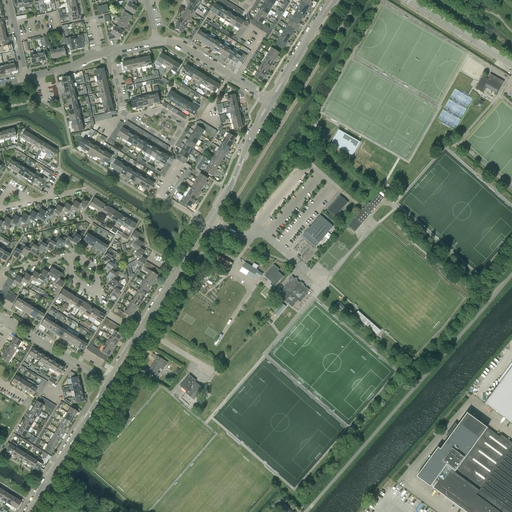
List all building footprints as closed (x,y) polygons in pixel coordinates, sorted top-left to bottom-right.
[(32,0),(35,8),(38,8),(37,3),(43,1),(42,0),(32,0)] [(134,15),(138,8),(136,6),(137,5),(136,0),(127,0),(128,4),(127,7),(128,7),(126,10),(132,13),(134,15)] [(189,2),(188,3),(197,9),(200,5),(193,0),(192,0),(191,2),(189,2)] [(274,5),(266,0),(263,5),(271,10),(274,5)] [(299,7),(307,11),(308,9),(310,10),(311,8),(302,2),(299,7)] [(197,9),(188,3),(187,6),(188,7),(187,9),(194,14),(197,9)] [(211,12),(216,15),(221,7),(216,4),(211,12)] [(99,14),(109,12),(107,5),(98,7),(99,14)] [(263,5),(260,10),(268,15),(271,10),(263,5)] [(221,18),(225,10),(226,10),(221,7),(216,15),(221,18)] [(296,11),(305,17),(307,15),(305,14),(307,11),(299,7),(296,11)] [(192,19),(194,14),(187,9),(185,12),(183,11),(182,13),(192,19)] [(121,18),(129,23),(132,17),(130,16),(132,13),(126,10),(125,12),(121,18)] [(225,21),(225,20),(230,13),(226,10),(225,10),(221,18),(225,21)] [(260,10),(257,14),(265,19),(268,15),(260,10)] [(78,17),(79,17),(78,13),(80,13),(79,11),(69,13),(70,19),(69,19),(70,22),(78,20),(78,17)] [(293,16),(301,21),(303,18),(304,19),(305,17),(296,11),(293,16)] [(182,16),(181,18),(189,23),(192,19),(182,13),(181,15),(182,16)] [(230,13),(225,20),(225,21),(230,23),(235,16),(230,13)] [(259,22),(262,24),(265,19),(257,14),(254,19),(257,21),(259,22)] [(235,26),(238,22),(239,18),(235,16),(230,23),(235,26)] [(290,21),(300,26),(301,24),(299,23),(301,21),(293,16),(290,21)] [(116,27),(122,31),(123,28),(125,29),(129,23),(121,18),(117,24),(116,27)] [(189,23),(181,18),(179,21),(178,20),(176,22),(186,28),(189,23)] [(241,27),(243,24),(244,21),(239,18),(238,22),(235,26),(239,29),(240,29),(241,27)] [(287,25),(295,30),(297,28),(298,29),(300,26),(290,21),(287,25)] [(183,33),(186,28),(176,22),(175,24),(177,25),(175,28),(183,33)] [(295,30),(287,25),(285,30),(294,36),(295,34),(294,33),(295,30)] [(124,32),(122,31),(116,27),(112,33),(111,33),(108,33),(109,41),(116,39),(117,37),(120,39),(124,32)] [(200,41),(205,33),(200,30),(194,39),(196,41),(197,39),(200,41)] [(294,36),(285,30),(282,35),(290,39),(291,37),(293,38),(294,36)] [(64,39),(63,33),(60,34),(61,40),(60,41),(61,46),(59,46),(60,48),(56,49),(58,57),(65,56),(63,46),(66,45),(64,39)] [(204,45),(209,36),(205,33),(200,41),(202,42),(201,44),(204,45)] [(75,40),(77,49),(83,48),(82,42),(85,42),(83,35),(78,36),(78,39),(75,40)] [(290,39),(282,35),(279,39),(288,45),(289,43),(288,42),(290,39)] [(209,47),(214,39),(209,36),(204,45),(205,46),(206,45),(209,47)] [(44,38),(45,46),(48,46),(51,59),(58,57),(56,49),(52,50),(52,48),(50,48),(49,43),(48,43),(47,37),(44,38)] [(64,39),(66,45),(66,46),(69,45),(70,51),(77,49),(75,40),(71,41),(70,38),(64,39)] [(213,51),(219,42),(214,39),(209,47),(212,48),(211,50),(213,51)] [(288,45),(279,39),(276,44),(284,49),(285,46),(287,47),(288,45)] [(218,52),(223,45),(219,42),(213,51),(215,52),(216,51),(218,52)] [(222,57),(228,47),(223,45),(218,52),(221,54),(220,55),(222,57)] [(47,53),(45,46),(42,47),(42,48),(40,49),(40,53),(37,54),(39,62),(46,60),(44,53),(47,53)] [(228,58),(233,50),(228,47),(222,57),(224,58),(225,57),(228,58)] [(269,53),(278,59),(279,57),(278,56),(280,53),(272,48),(269,53)] [(233,50),(228,58),(230,60),(229,61),(232,63),(237,53),(233,50)] [(39,62),(37,54),(33,55),(32,51),(29,52),(32,64),(39,62)] [(162,64),(162,63),(168,55),(166,53),(165,55),(162,53),(157,61),(162,64)] [(237,53),(232,63),(234,64),(234,62),(237,64),(242,56),(237,53)] [(278,59),(269,53),(266,58),(274,63),(275,60),(277,61),(278,59)] [(168,55),(162,63),(162,64),(167,67),(171,59),(169,58),(170,56),(168,55)] [(263,62),(272,68),(274,66),(272,65),(274,63),(266,58),(263,62)] [(174,61),(171,59),(167,67),(171,70),(177,60),(175,59),(174,61)] [(177,60),(171,70),(176,73),(181,65),(178,63),(179,62),(177,60)] [(272,68),(263,62),(260,67),(268,72),(270,69),(271,70),(272,68)] [(185,68),(183,67),(179,72),(181,74),(182,73),(187,75),(192,68),(189,66),(190,64),(188,63),(185,68)] [(257,72),(266,78),(268,75),(266,75),(268,72),(260,67),(257,72)] [(191,78),(197,69),(195,68),(194,69),(192,68),(187,75),(191,78)] [(196,81),(201,73),(198,72),(199,70),(197,69),(191,78),(191,79),(193,81),(193,80),(196,81)] [(266,78),(257,72),(254,76),(262,81),(264,79),(265,80),(266,78)] [(204,75),(201,73),(196,81),(201,84),(207,75),(205,73),(204,75)] [(497,94),(504,82),(490,74),(488,79),(483,76),(476,89),(484,93),(487,88),(497,94)] [(205,87),(210,79),(208,77),(209,76),(207,75),(201,84),(205,87)] [(213,81),(210,79),(205,87),(210,90),(216,80),(214,79),(213,81)] [(216,80),(210,90),(215,93),(220,85),(217,83),(218,82),(216,80)] [(171,102),(176,94),(171,91),(166,99),(171,102)] [(152,95),(155,104),(158,103),(158,105),(160,104),(158,93),(152,95)] [(180,97),(176,94),(171,102),(175,104),(180,97)] [(67,106),(78,103),(76,97),(67,99),(68,103),(66,103),(67,106)] [(180,107),(181,105),(184,102),(185,99),(180,97),(175,104),(180,107)] [(139,109),(136,98),(131,99),(133,109),(136,108),(137,110),(139,109)] [(184,102),(181,105),(180,107),(185,110),(190,102),(185,99),(184,102)] [(194,105),(190,102),(185,110),(189,113),(194,105)] [(196,113),(198,111),(199,108),(194,105),(189,113),(194,116),(196,113)] [(105,114),(108,113),(111,113),(114,112),(114,109),(115,108),(115,106),(104,108),(105,114)] [(244,121),(233,123),(234,129),(243,127),(243,124),(244,123),(244,121)] [(194,131),(202,136),(205,131),(204,131),(202,129),(200,128),(197,126),(194,131)] [(123,139),(128,131),(123,128),(122,129),(121,130),(120,132),(119,134),(118,136),(123,139)] [(8,130),(10,138),(16,137),(14,129),(10,130),(10,129),(8,130)] [(28,139),(31,134),(29,133),(28,133),(25,131),(21,138),(26,141),(28,139)] [(129,139),(132,134),(128,131),(123,139),(127,142),(129,139)] [(202,136),(194,131),(191,136),(199,140),(202,136)] [(225,138),(235,144),(236,142),(235,141),(236,138),(231,135),(229,133),(228,133),(225,138)] [(26,141),(31,145),(36,138),(32,136),(32,135),(31,134),(28,139),(26,141)] [(129,139),(127,142),(132,145),(137,137),(132,134),(129,139)] [(338,134),(332,144),(353,156),(360,144),(351,139),(350,141),(338,134)] [(188,140),(196,145),(199,140),(191,136),(188,140)] [(137,147),(142,139),(137,137),(132,145),(137,147)] [(38,145),(40,142),(41,140),(39,139),(36,138),(31,145),(34,146),(32,149),(35,151),(36,148),(38,145)] [(83,151),(89,141),(84,138),(79,146),(82,148),(81,149),(83,151)] [(235,144),(225,138),(222,143),(230,148),(232,145),(233,146),(235,144)] [(142,139),(137,147),(142,150),(146,142),(142,139)] [(41,140),(40,142),(38,145),(36,148),(35,151),(37,152),(39,149),(42,151),(46,144),(43,142),(43,141),(41,140)] [(185,145),(193,150),(196,145),(188,140),(185,145)] [(89,152),(93,144),(89,141),(83,151),(85,152),(86,150),(89,152)] [(149,148),(151,145),(146,142),(142,150),(146,153),(149,148)] [(230,148),(222,143),(219,147),(229,153),(230,151),(229,150),(230,148)] [(44,153),(47,154),(51,147),(49,145),(49,146),(46,144),(42,151),(41,152),(43,153),(44,153)] [(92,156),(98,147),(93,144),(89,152),(91,154),(90,155),(92,156)] [(151,156),(156,148),(151,145),(149,148),(146,153),(151,156)] [(193,150),(185,145),(183,150),(190,154),(193,150)] [(51,147),(47,154),(52,158),(56,151),(53,148),(51,147)] [(98,158),(103,150),(98,147),(92,156),(95,158),(95,156),(98,158)] [(217,152),(225,157),(226,155),(228,155),(229,153),(219,147),(217,152)] [(156,148),(151,156),(156,159),(160,151),(156,148)] [(102,162),(108,153),(103,150),(98,158),(101,159),(100,161),(102,162)] [(187,159),(190,154),(183,150),(180,154),(182,156),(185,158),(187,159)] [(160,151),(156,159),(160,162),(165,154),(160,151)] [(214,157),(223,163),(224,160),(223,160),(225,157),(217,152),(214,157)] [(108,153),(102,162),(104,163),(105,162),(108,164),(112,156),(108,153)] [(165,154),(160,162),(159,164),(164,167),(165,165),(167,162),(168,160),(168,159),(170,157),(165,154)] [(211,161),(219,166),(220,164),(222,165),(223,163),(214,157),(211,161)] [(7,162),(9,163),(7,167),(10,169),(12,171),(17,163),(9,158),(7,162)] [(115,172),(121,163),(116,160),(111,168),(114,169),(113,171),(115,172)] [(208,166),(217,172),(219,170),(217,169),(219,166),(211,161),(208,166)] [(18,173),(22,166),(17,163),(12,171),(14,172),(15,172),(18,173)] [(121,174),(126,166),(121,163),(115,172),(117,174),(118,172),(121,174)] [(23,177),(27,170),(22,166),(18,173),(21,176),(23,177)] [(125,178),(130,169),(126,166),(121,174),(124,175),(123,177),(125,178)] [(217,172),(208,166),(205,171),(213,176),(215,173),(216,174),(217,172)] [(381,183),(386,177),(374,167),(369,173),(381,183)] [(130,169),(125,178),(127,179),(128,178),(130,179),(135,171),(130,169)] [(28,180),(32,173),(27,170),(23,177),(25,178),(28,180)] [(33,184),(39,174),(40,173),(37,171),(35,174),(32,173),(28,180),(31,182),(33,184)] [(134,184),(140,174),(135,171),(130,179),(133,181),(132,182),(134,184)] [(39,174),(33,184),(35,185),(35,184),(38,186),(38,187),(41,189),(42,187),(45,183),(47,179),(39,174)] [(140,185),(145,177),(140,174),(134,184),(136,185),(137,183),(140,185)] [(197,179),(207,184),(208,182),(206,182),(208,179),(200,174),(197,179)] [(144,189),(149,180),(145,177),(140,185),(142,187),(141,188),(144,189)] [(393,185),(386,178),(381,184),(389,190),(393,185)] [(194,183),(202,188),(204,186),(205,186),(207,184),(197,179),(194,183)] [(149,180),(144,189),(146,191),(146,189),(149,191),(151,189),(152,186),(154,183),(149,180)] [(191,188),(201,194),(202,192),(201,191),(202,188),(194,183),(191,188)] [(189,193),(196,198),(198,195),(200,196),(201,194),(191,188),(189,193)] [(186,197),(195,203),(196,201),(195,200),(196,198),(189,193),(186,197)] [(375,209),(383,199),(378,194),(370,204),(369,203),(363,209),(363,208),(348,226),(355,232),(370,215),(369,214),(374,208),(375,209)] [(336,217),(348,203),(340,195),(327,210),(336,217)] [(195,203),(186,197),(186,198),(184,196),(181,201),(183,202),(190,207),(192,204),(194,205),(195,203)] [(89,206),(94,209),(99,201),(94,198),(89,206)] [(80,205),(76,211),(79,212),(81,209),(84,210),(89,203),(83,199),(80,205)] [(76,211),(80,205),(75,201),(71,207),(72,207),(68,213),(70,214),(73,211),(76,212),(76,211)] [(94,209),(100,212),(104,205),(99,201),(94,209)] [(66,203),(63,209),(59,215),(58,216),(57,218),(60,219),(64,212),(67,214),(68,213),(72,207),(71,207),(66,203)] [(63,209),(57,205),(54,211),(50,217),(51,217),(50,219),(50,218),(49,220),(49,221),(51,222),(55,215),(58,216),(59,215),(63,209)] [(100,212),(105,216),(110,208),(104,205),(100,212)] [(54,211),(49,207),(46,213),(42,219),(41,220),(40,222),(43,223),(46,219),(48,220),(49,218),(50,218),(50,219),(51,217),(50,217),(54,211)] [(105,216),(110,219),(115,211),(110,208),(105,216)] [(37,215),(33,221),(36,223),(38,219),(41,220),(42,219),(46,213),(40,209),(37,215)] [(33,221),(37,215),(32,211),(28,217),(29,217),(25,223),(27,225),(30,221),(33,223),(33,221)] [(110,219),(116,222),(117,220),(120,215),(115,211),(110,219)] [(23,213),(20,219),(18,221),(16,225),(18,226),(19,227),(21,223),(24,225),(25,223),(29,217),(28,217),(23,213)] [(16,225),(18,221),(20,219),(14,215),(11,221),(8,227),(10,229),(12,225),(15,227),(16,225)] [(120,215),(117,220),(116,222),(121,226),(126,218),(120,215)] [(302,236),(316,247),(333,227),(332,226),(320,215),(302,236)] [(6,217),(3,223),(0,227),(0,229),(1,231),(4,227),(4,228),(6,229),(7,228),(7,229),(8,227),(11,221),(6,217)] [(121,226),(126,229),(131,221),(126,218),(121,226)] [(131,221),(126,229),(132,232),(136,224),(131,221)] [(133,246),(137,240),(140,235),(135,231),(130,239),(133,240),(130,245),(133,246)] [(76,234),(76,235),(72,241),(77,245),(85,233),(82,232),(79,235),(76,234)] [(83,240),(88,244),(93,236),(87,233),(83,240)] [(72,241),(76,235),(73,234),(71,237),(68,236),(67,237),(64,243),(69,247),(72,241)] [(59,239),(57,242),(55,245),(55,246),(57,247),(56,248),(59,250),(60,248),(60,249),(64,243),(67,237),(65,236),(62,240),(59,238),(59,239)] [(93,247),(98,239),(93,236),(88,244),(93,247)] [(51,240),(50,241),(46,247),(46,248),(48,249),(48,250),(50,252),(51,250),(52,251),(55,246),(55,245),(57,242),(59,239),(56,238),(54,241),(51,240)] [(93,247),(98,250),(103,243),(98,239),(93,247)] [(38,250),(43,253),(46,248),(46,247),(50,241),(47,240),(45,244),(42,242),(41,243),(42,243),(38,250)] [(139,248),(142,243),(137,240),(133,246),(132,247),(135,249),(132,253),(135,254),(135,255),(139,248)] [(36,253),(38,250),(42,243),(41,243),(39,242),(37,246),(34,244),(33,245),(29,252),(35,255),(36,253)] [(109,246),(103,243),(98,250),(104,254),(109,246)] [(29,252),(33,245),(30,244),(28,248),(25,246),(24,247),(21,254),(26,257),(29,252)] [(24,247),(22,246),(19,250),(17,248),(12,256),(18,259),(21,254),(24,247)] [(141,257),(144,252),(139,248),(135,255),(135,254),(134,256),(137,257),(133,264),(135,265),(136,264),(137,263),(141,257)] [(113,255),(117,254),(112,250),(109,249),(102,260),(107,263),(108,263),(111,257),(113,255)] [(4,252),(0,258),(6,262),(11,254),(5,251),(4,252)] [(229,269),(233,263),(219,255),(218,258),(217,258),(215,260),(216,261),(229,269)] [(108,263),(107,263),(104,269),(109,272),(110,272),(112,268),(113,266),(114,266),(115,265),(112,263),(114,259),(112,257),(111,257),(108,263)] [(137,271),(139,272),(146,260),(141,257),(137,263),(136,264),(139,266),(136,270),(137,271)] [(260,278),(263,274),(258,271),(258,270),(245,262),(242,267),(246,270),(249,271),(254,275),(260,278)] [(284,276),(278,271),(279,270),(274,265),(264,276),(271,283),(270,284),(274,287),(281,279),(284,276)] [(116,275),(117,273),(114,271),(116,268),(116,267),(114,266),(113,266),(112,268),(110,272),(109,272),(106,277),(112,281),(116,275)] [(242,267),(240,271),(247,275),(249,271),(246,270),(242,267)] [(52,278),(57,271),(51,268),(48,273),(44,279),(47,280),(49,276),(52,278)] [(149,270),(146,269),(146,268),(146,269),(144,271),(148,274),(146,276),(154,281),(157,275),(154,274),(152,272),(149,270)] [(36,281),(41,284),(44,279),(48,273),(42,270),(39,275),(36,281)] [(57,271),(52,278),(55,280),(52,284),(55,285),(59,279),(62,274),(57,271)] [(39,275),(34,272),(31,277),(27,283),(30,285),(32,281),(35,283),(36,281),(39,275)] [(19,285),(21,287),(23,283),(26,285),(27,283),(31,277),(25,274),(22,279),(19,285)] [(114,289),(118,283),(119,282),(116,280),(118,276),(116,275),(112,281),(108,286),(114,289)] [(10,286),(10,287),(13,289),(15,285),(18,287),(19,285),(22,279),(17,276),(14,281),(12,283),(10,286)] [(146,276),(143,281),(151,286),(154,281),(146,276)] [(292,306),(298,299),(301,301),(305,296),(305,295),(308,290),(303,286),(304,285),(301,282),(300,283),(292,276),(288,281),(289,282),(281,291),(280,289),(275,295),(282,302),(285,298),(286,299),(285,300),(292,306)] [(55,285),(54,287),(57,288),(54,292),(57,294),(64,282),(59,279),(55,285)] [(147,291),(151,286),(143,281),(140,287),(147,291)] [(120,285),(118,283),(114,289),(110,295),(116,298),(122,288),(119,286),(120,285)] [(140,287),(136,292),(144,297),(147,291),(140,287)] [(63,300),(68,293),(63,289),(56,299),(61,302),(62,301),(63,300)] [(136,292),(133,298),(141,302),(144,297),(136,292)] [(68,293),(63,300),(69,303),(73,296),(68,293)] [(69,303),(74,307),(78,299),(73,296),(69,303)] [(19,309),(21,305),(23,301),(18,298),(13,305),(19,309)] [(138,307),(141,302),(133,298),(130,303),(138,307)] [(79,310),(84,302),(78,299),(74,307),(79,310)] [(19,309),(24,312),(29,304),(23,301),(21,305),(19,309)] [(84,313),(89,306),(84,302),(79,310),(84,313)] [(336,307),(341,311),(345,307),(340,302),(336,307)] [(130,303),(127,308),(134,313),(138,307),(130,303)] [(278,317),(286,307),(282,303),(274,313),(278,317)] [(29,315),(34,307),(29,304),(24,312),(29,315)] [(89,318),(90,317),(91,314),(94,309),(89,306),(84,313),(84,315),(89,318)] [(29,315),(35,318),(39,311),(34,307),(29,315)] [(127,316),(130,318),(131,318),(134,313),(127,308),(124,313),(123,313),(125,314),(127,316)] [(90,317),(95,320),(100,312),(94,309),(91,314),(90,317)] [(45,314),(39,311),(35,318),(40,322),(45,314)] [(377,335),(381,331),(358,311),(355,315),(377,335)] [(105,316),(100,312),(95,320),(101,323),(105,316)] [(46,328),(49,324),(51,321),(45,317),(41,325),(46,328)] [(51,321),(49,324),(46,328),(51,332),(56,324),(57,322),(52,319),(51,321)] [(61,327),(56,324),(51,332),(57,335),(61,327)] [(57,335),(62,338),(66,331),(61,327),(57,335)] [(67,341),(72,334),(66,331),(62,338),(67,341)] [(114,331),(111,336),(119,341),(122,335),(121,335),(118,333),(116,332),(114,331)] [(67,341),(72,345),(77,337),(72,334),(67,341)] [(111,336),(108,341),(115,346),(119,341),(111,336)] [(11,343),(18,347),(21,341),(14,337),(11,343)] [(72,345),(78,348),(82,340),(77,337),(72,345)] [(88,344),(82,340),(78,348),(83,351),(88,344)] [(115,346),(108,341),(104,346),(112,351),(115,346)] [(18,347),(11,343),(8,348),(15,352),(18,347)] [(104,346),(101,352),(103,353),(105,354),(108,356),(109,357),(112,351),(104,346)] [(15,352),(8,348),(5,353),(11,357),(15,352)] [(32,361),(33,358),(38,352),(32,348),(28,355),(31,357),(30,360),(32,361)] [(39,362),(43,355),(38,352),(33,358),(39,362)] [(11,357),(5,353),(1,359),(8,363),(11,357)] [(148,372),(151,374),(150,376),(154,379),(156,378),(159,374),(157,373),(159,368),(163,370),(167,363),(152,354),(151,356),(156,359),(148,372)] [(44,365),(44,364),(48,358),(43,355),(39,362),(44,365)] [(48,358),(44,364),(44,365),(43,367),(46,369),(47,367),(49,368),(54,361),(48,358)] [(49,368),(55,371),(59,365),(54,361),(49,368)] [(511,366),(500,383),(485,403),(511,422),(511,361),(511,366)] [(59,365),(55,371),(60,375),(64,368),(59,365)] [(19,374),(19,375),(21,373),(18,371),(11,382),(17,386),(21,379),(17,376),(19,374)] [(72,384),(79,382),(78,376),(75,377),(75,374),(71,372),(67,377),(70,378),(72,384)] [(193,400),(203,389),(195,382),(196,381),(190,375),(180,386),(189,394),(188,395),(193,400)] [(21,379),(17,386),(22,389),(26,382),(21,379)] [(27,392),(33,383),(28,379),(26,382),(22,389),(27,392)] [(37,389),(37,388),(34,387),(35,384),(33,383),(27,392),(30,394),(29,395),(34,397),(37,395),(38,394),(36,393),(35,392),(36,389),(37,389)] [(43,405),(40,403),(37,402),(37,401),(33,407),(40,411),(43,405)] [(40,411),(33,407),(30,412),(37,416),(40,411)] [(67,413),(74,417),(77,412),(70,407),(67,413)] [(37,416),(30,412),(27,417),(33,421),(37,416)] [(67,413),(64,418),(71,422),(74,417),(67,413)] [(433,487),(460,508),(465,511),(511,511),(511,446),(487,428),(467,413),(440,449),(438,447),(417,476),(430,486),(433,482),(435,483),(433,487)] [(33,421),(27,417),(24,422),(30,427),(33,421)] [(71,422),(64,418),(62,417),(58,422),(60,423),(67,428),(71,422)] [(20,428),(27,432),(30,427),(24,422),(20,428)] [(67,428),(60,423),(57,429),(64,433),(67,428)] [(27,432),(20,428),(17,433),(24,437),(27,432)] [(64,433),(57,429),(54,434),(61,438),(64,433)] [(51,439),(57,444),(61,438),(54,434),(51,439)] [(47,445),(54,449),(57,444),(51,439),(47,445)] [(6,451),(11,455),(16,448),(15,448),(17,445),(12,442),(6,451)] [(54,449),(47,445),(44,450),(51,454),(54,449)] [(11,455),(17,458),(21,451),(16,448),(11,455)] [(22,461),(24,458),(26,454),(21,451),(17,458),(22,461)] [(22,461),(27,464),(31,458),(26,454),(24,458),(22,461)] [(27,464),(33,468),(37,461),(31,458),(27,464)] [(38,458),(37,461),(33,468),(38,471),(42,464),(39,462),(41,459),(38,458)] [(6,502),(9,498),(11,495),(5,492),(3,496),(1,499),(6,502)] [(11,506),(14,501),(16,498),(11,495),(9,498),(6,502),(11,506)] [(281,495),(278,499),(273,505),(277,506),(278,505),(281,507),(280,508),(285,511),(293,511),(284,504),(284,503),(284,502),(286,500),(281,495)] [(21,501),(16,498),(14,501),(11,506),(17,509),(21,501)]
